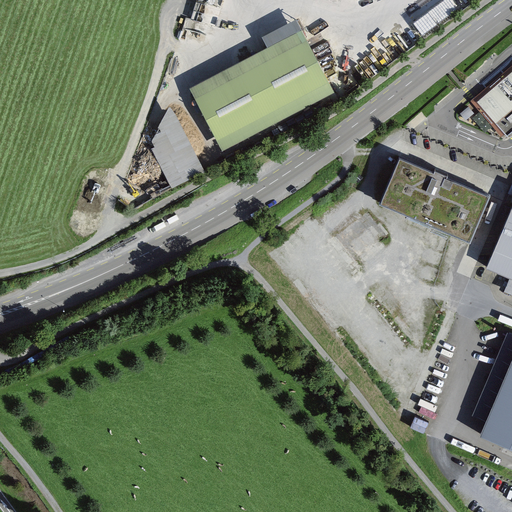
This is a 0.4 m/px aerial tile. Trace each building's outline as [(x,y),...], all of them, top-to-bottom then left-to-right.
[(307,40),(195,98),(217,139),(329,81),(307,40)] [(511,71),(478,101),(507,135),(511,131),(511,71)] [(199,174),(167,113),(152,141),(176,186),(199,174)] [(490,195),(400,156),(381,202),(470,240),(490,195)] [(511,206),(486,266),(511,277),(511,206)] [(352,263),(390,236),(370,210),(333,237),(352,263)] [(435,232),(432,239),(446,245),(449,238),(435,232)] [(511,358),(480,433),(511,446),(511,358)]
